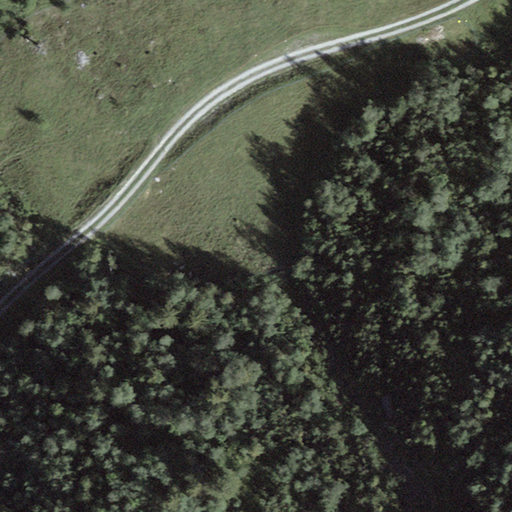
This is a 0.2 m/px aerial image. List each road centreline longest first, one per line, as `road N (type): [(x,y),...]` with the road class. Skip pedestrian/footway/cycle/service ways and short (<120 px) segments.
road 1 (track): [(187,120),(244,80),(453,0)]
road 2 (track): [(0,306),(187,120)]
